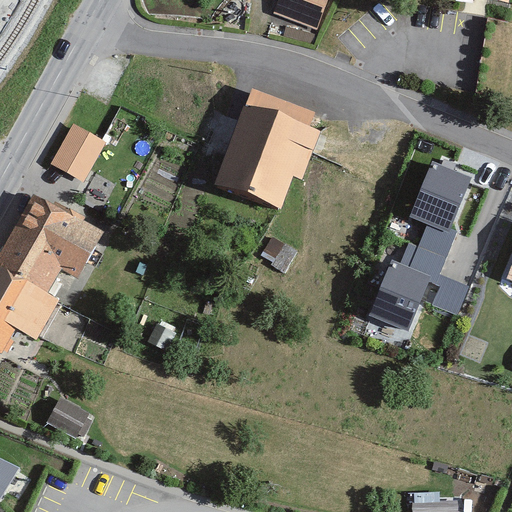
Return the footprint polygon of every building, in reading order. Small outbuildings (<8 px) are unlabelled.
[(327,0),(277,0),(273,12),(317,28),(327,0)] [(310,127),(315,113),(251,89),(214,184),(281,210),(294,176),(303,180),(322,132),(310,127)] [(103,140),(72,122),(47,162),(78,181),(103,140)] [(433,161),(410,217),(427,224),(450,234),(452,228),(473,178),(433,161)] [(105,233),(29,192),(0,246),(0,266),(44,291),(57,267),(80,279),(105,233)] [(450,234),(427,224),(410,267),(432,277),(430,282),(441,286),(434,305),(459,315),(470,287),(441,275),(459,231),(452,228),(450,234)] [(430,282),(432,277),(410,267),(392,259),(368,315),(408,332),(430,282)] [(33,341),(55,299),(0,269),(0,345),(9,328),(33,341)] [(83,436),(93,408),(59,397),(49,424),(83,436)] [(0,499),(15,471),(0,463),(0,499)]
